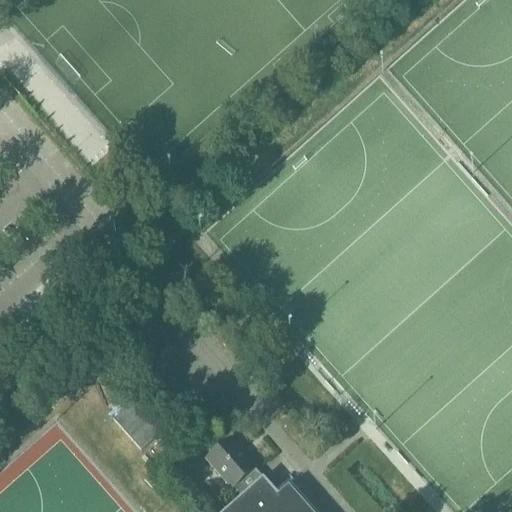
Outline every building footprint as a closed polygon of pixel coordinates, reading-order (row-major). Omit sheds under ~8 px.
[(134,403),(114,421),(123,431),(143,413),(134,403)] [(143,413),(123,431),(132,442),(153,423),(143,413)] [(202,415),(194,423),(198,427),(200,430),(209,423),(206,420),(202,415)] [(153,423),(132,442),(141,452),(162,434),(153,423)] [(231,439),(207,461),(232,489),(233,488),(243,499),(264,480),(258,473),(254,469),(256,468),(231,439)] [(243,499),(228,511),(305,511),(289,493),(281,500),(269,486),(264,480),(243,499)]
